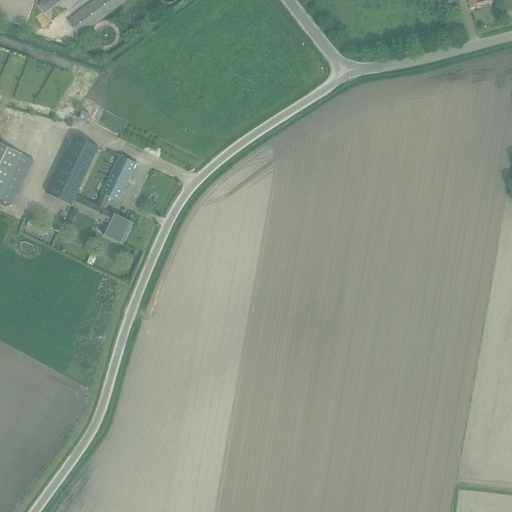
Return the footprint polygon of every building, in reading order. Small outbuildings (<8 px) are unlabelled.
[(50,21),(77,0),(45,0),(38,6),(50,21)] [(127,0),(94,0),(67,20),(79,36),(127,0)] [(492,0),(468,0),(470,9),(477,7),(493,3),(492,0)] [(107,227),(103,235),(123,245),(132,224),(103,210),(109,198),(102,194),(97,206),(76,196),(99,149),(75,137),(47,195),(71,206),(102,221),(100,223),(107,227)] [(22,155),(0,144),(0,199),(0,200),(22,155)] [(109,198),(117,202),(136,164),(120,156),(102,194),(109,198)]
